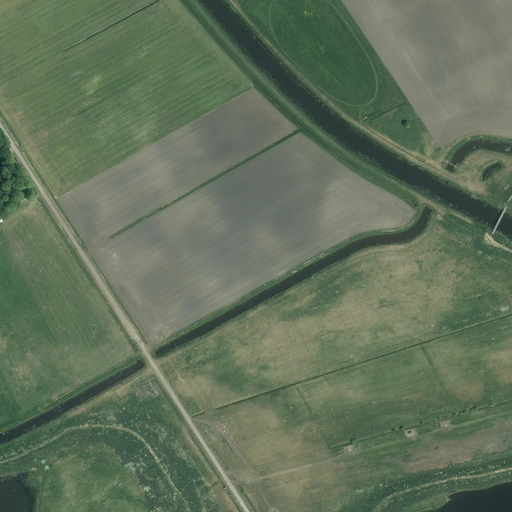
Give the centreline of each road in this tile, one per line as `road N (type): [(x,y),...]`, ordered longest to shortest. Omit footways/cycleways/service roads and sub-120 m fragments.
road 1 (track): [(156,370),(0,124)]
road 2 (track): [(247,511),(156,370)]
